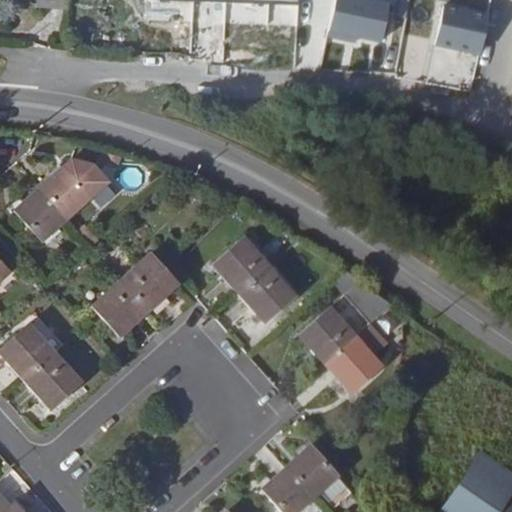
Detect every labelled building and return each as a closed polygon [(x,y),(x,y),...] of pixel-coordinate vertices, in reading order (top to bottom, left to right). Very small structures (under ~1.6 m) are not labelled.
[(331,0),(330,41),(392,44),(394,0),(331,0)] [(487,57),(495,14),(440,5),(434,39),(405,34),(397,79),(472,92),(479,55),(487,57)] [(37,189),(65,220),(89,198),(61,167),(37,189)] [(41,242),(65,220),(37,189),(14,210),(41,242)] [(211,265),(237,295),(268,267),(242,238),(211,265)] [(120,280),(147,311),(176,284),(148,254),(120,280)] [(268,267),(237,295),(263,324),(294,297),(268,267)] [(118,337),(147,311),(120,280),(90,307),(118,337)] [(344,295),(369,325),(387,309),(362,280),(344,295)] [(323,365),(354,337),(328,308),(297,336),(323,365)] [(0,348),(0,353),(24,380),(53,353),(27,325),(0,348)] [(354,337),(323,365),(349,394),(380,366),(354,337)] [(53,353),(24,380),(49,410),(79,383),(53,353)] [(284,467),(312,498),(336,477),(309,446),(284,467)] [(511,511),(511,509),(508,511),(500,511),(496,508),(501,501),(511,488),(511,485),(476,456),(450,488),(454,491),(459,495),(449,506),(445,503),(437,511),(511,511)] [(281,511),(297,511),(312,498),(284,467),(261,489),(281,511)] [(1,481),(0,481),(0,502),(11,492),(1,481)] [(459,495),(454,491),(445,503),(449,506),(459,495)] [(508,511),(511,509),(501,501),(496,508),(500,511),(508,511)] [(1,511),(20,511),(12,503),(1,511)]
